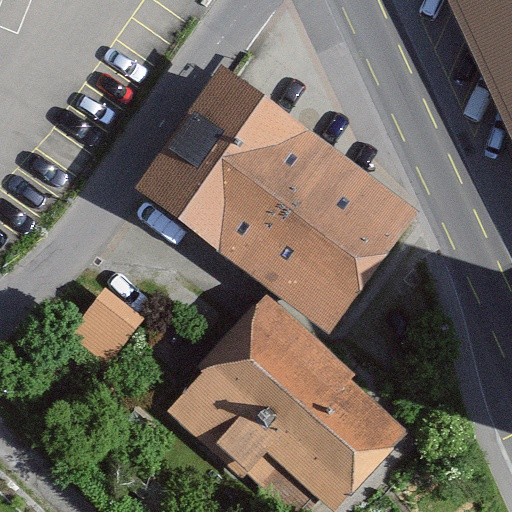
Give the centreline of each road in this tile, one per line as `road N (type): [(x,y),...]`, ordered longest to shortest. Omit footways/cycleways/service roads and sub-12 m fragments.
road 1 (residential): [(0,314),(87,227),(252,0)]
road 2 (secondary): [(360,0),(511,330)]
